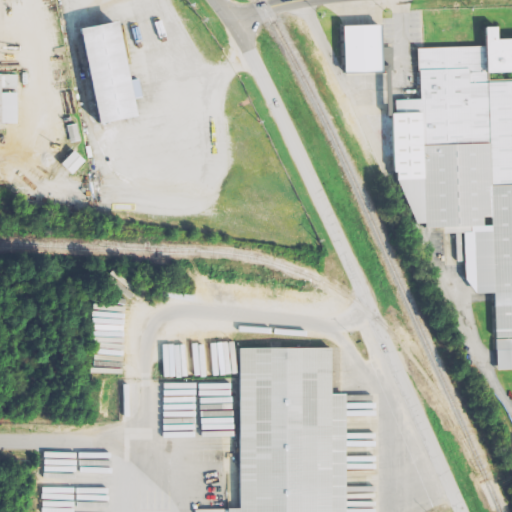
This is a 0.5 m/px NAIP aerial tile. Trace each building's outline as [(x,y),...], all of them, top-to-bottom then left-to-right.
[(120,116),(80,124),(63,26),(102,19),(120,116)] [(344,26),(345,73),(382,72),(381,24),(344,26)] [(511,81),(490,83),(489,74),(511,72),(511,39),(499,40),(498,26),(486,27),(487,44),(417,50),(421,98),(394,101),(404,225),(426,224),(426,229),(444,227),(444,234),(465,233),(470,295),(493,293),(500,371),(511,370),(511,81)] [(18,93),(3,93),(3,87),(18,87),(18,74),(0,74),(0,124),(19,124),(18,93)] [(67,127),(72,143),(81,141),(77,124),(67,127)] [(73,174),(86,161),(74,150),(62,164),(73,174)] [(465,262),(464,234),(456,234),(457,262),(465,262)] [(346,511),(346,395),(332,395),(331,349),(239,349),(239,509),(227,509),(226,511),(346,511)]
